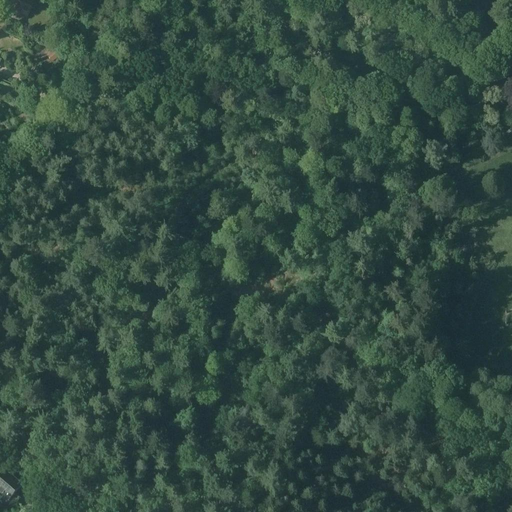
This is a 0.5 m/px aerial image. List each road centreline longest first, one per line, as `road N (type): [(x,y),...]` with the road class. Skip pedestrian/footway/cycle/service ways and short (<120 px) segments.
road 1 (unclassified): [(142,0),(35,159),(3,181)]
road 2 (secondary): [(511,103),(348,0)]
